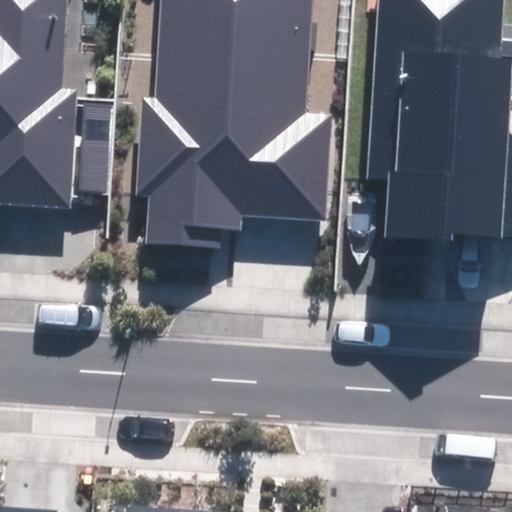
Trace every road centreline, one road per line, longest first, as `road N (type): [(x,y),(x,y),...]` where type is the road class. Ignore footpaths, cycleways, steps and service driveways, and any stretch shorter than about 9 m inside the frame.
road 1 (residential): [(377,383),(0,364)]
road 2 (residential): [(377,383),(511,388)]
road 3 (residential): [(367,511),(377,383)]
